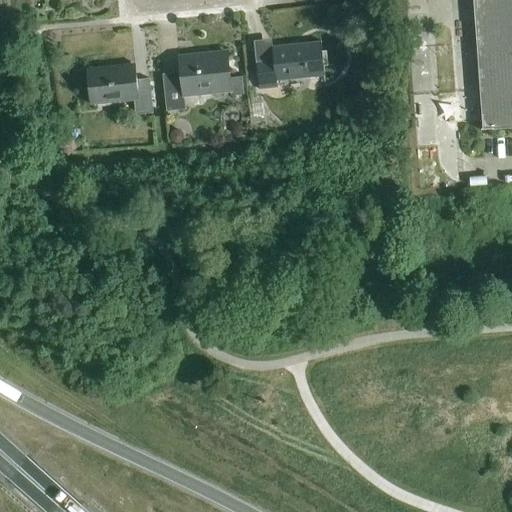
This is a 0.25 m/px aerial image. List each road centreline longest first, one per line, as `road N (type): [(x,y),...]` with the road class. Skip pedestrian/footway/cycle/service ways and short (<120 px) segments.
road 1 (trunk): [(243,511),(0,389)]
road 2 (unknown): [(433,0),(417,60),(422,103),(454,150),(511,160)]
